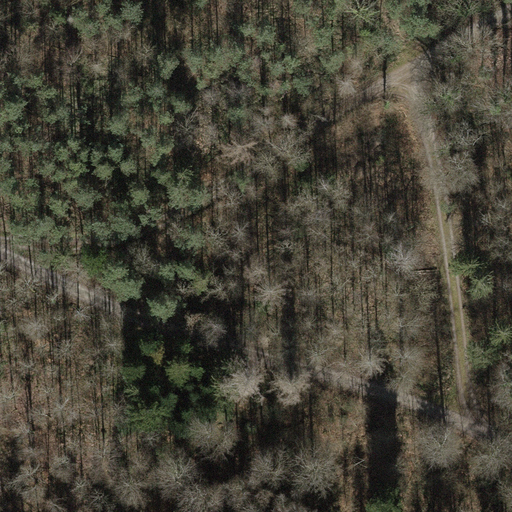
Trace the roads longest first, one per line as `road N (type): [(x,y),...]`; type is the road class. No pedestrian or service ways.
road 1 (track): [(511,13),(141,231),(85,244),(0,243)]
road 2 (track): [(0,250),(156,325),(352,383),(511,448)]
road 3 (track): [(455,419),(463,383),(451,252),(412,69)]
